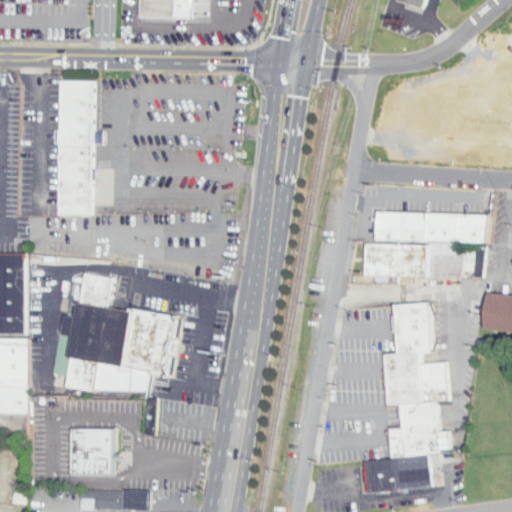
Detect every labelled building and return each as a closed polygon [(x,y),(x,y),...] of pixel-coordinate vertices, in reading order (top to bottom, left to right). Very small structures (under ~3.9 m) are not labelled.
[(144,0),(194,0),(194,17),(145,18),(144,0)] [(93,213),(94,82),(62,81),(61,213),(93,213)] [(398,85),(397,127),(450,129),(451,99),(442,99),(443,93),(417,92),(417,86),(398,85)] [(488,149),(511,150),(511,109),(504,109),(503,121),(489,120),(488,149)] [(477,207),(367,204),(366,235),(354,235),(354,269),(365,269),(365,275),(377,275),(377,269),(452,271),(452,261),(449,261),(450,235),(476,236),(477,207)] [(472,246),(461,246),(463,270),(473,269),(472,246)] [(0,335),(28,335),(28,252),(0,252),(0,335)] [(88,275),(114,279),(110,307),(181,318),(172,378),(152,375),(149,397),(71,385),(88,275)] [(511,331),(511,294),(491,292),(487,329),(511,331)] [(430,303),(442,455),(432,456),(434,487),(371,492),(369,464),(396,461),(387,356),(400,355),(396,306),(430,303)] [(31,339),(0,339),(0,438),(31,438),(31,339)] [(73,430),(115,431),(114,474),(72,473),(73,430)]
